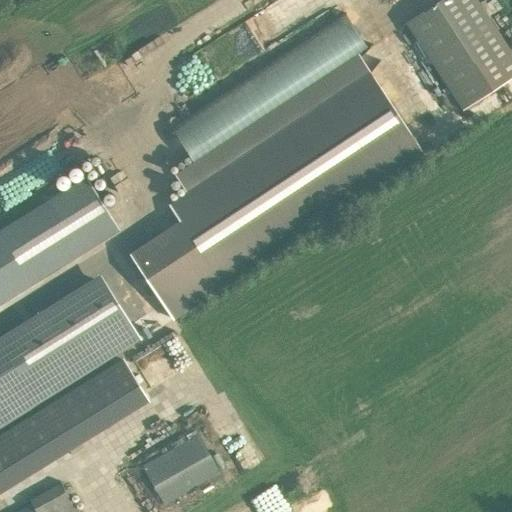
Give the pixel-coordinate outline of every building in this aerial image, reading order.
[(511,37),(489,0),(446,0),(415,19),(469,108),(511,81),(511,37)] [(178,221),(129,253),(173,318),(425,154),(368,70),(357,53),(173,174),(185,192),(167,204),(178,221)] [(0,135),(0,152),(98,96),(91,83),(0,135)] [(85,175),(0,228),(0,304),(119,231),(85,175)] [(101,286),(0,348),(0,426),(136,341),(101,286)] [(123,357),(0,433),(0,492),(69,450),(72,455),(83,448),(80,443),(149,400),(123,357)] [(220,473),(199,433),(141,466),(164,505),(220,473)] [(12,511),(78,511),(61,481),(29,499),(31,502),(12,511)]
